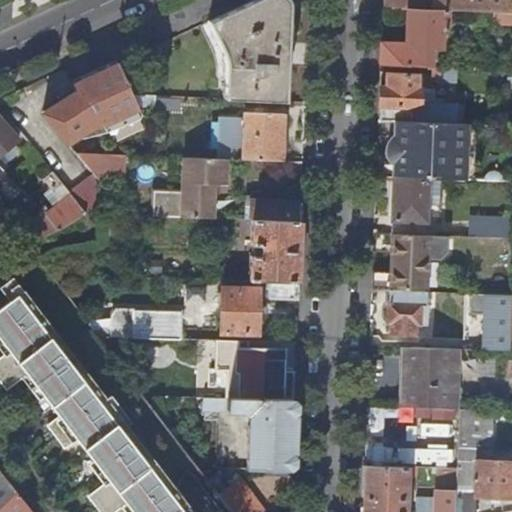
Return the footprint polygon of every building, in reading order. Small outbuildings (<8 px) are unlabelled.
[(227,70),(226,99),(286,102),(288,53),(290,8),(288,1),(287,0),(256,0),(209,22),(215,32),(220,42),(224,55),(227,70)] [(409,11),(449,12),(493,13),(511,14),(511,0),(384,0),(384,10),(409,11)] [(449,12),(409,11),(408,45),(382,44),(382,65),(432,67),(433,48),(443,48),(444,28),(449,28),(449,12)] [(493,24),(511,25),(511,14),(493,13),(493,24)] [(132,95),(117,64),(73,85),(77,90),(44,111),(68,141),(100,122),(102,126),(138,110),(132,95)] [(444,81),(444,68),(433,67),(433,81),(444,81)] [(379,121),(397,121),(421,123),(422,88),(419,88),(419,75),(388,74),(387,87),(381,87),(379,121)] [(246,121),(244,161),(284,163),(287,115),(246,113),(246,121)] [(0,164),(3,162),(0,158),(0,156),(19,139),(0,116),(0,164)] [(244,161),(246,121),(224,119),(222,160),(228,160),(244,161)] [(466,125),(421,123),(397,121),(396,137),(392,139),(389,143),(387,149),(387,154),(389,159),(394,164),(394,177),(428,179),(446,179),(464,180),(466,125)] [(126,155),(78,153),(86,164),(101,182),(125,183),(126,155)] [(156,193),(155,218),(214,220),(215,186),(227,186),(228,160),(222,160),(185,158),(183,194),(156,193)] [(0,189),(11,201),(22,189),(0,164),(0,189)] [(101,182),(86,164),(63,183),(79,204),(86,213),(88,216),(117,201),(103,184),(101,182)] [(79,204),(63,183),(53,171),(44,178),(53,189),(52,190),(63,202),(51,211),(44,205),(40,209),(42,211),(60,231),(86,213),(79,204)] [(428,179),(394,177),(393,220),(427,221),(428,206),(428,179)] [(445,207),(446,179),(428,179),(428,206),(445,207)] [(250,201),(250,221),(253,221),(302,223),(303,203),(250,201)] [(60,231),(42,211),(28,225),(42,240),(60,231)] [(511,238),(511,218),(476,217),(475,237),(511,238)] [(393,220),(393,234),(427,235),(427,221),(393,220)] [(272,281),(300,282),(301,252),(302,223),(253,221),(252,246),(256,246),(259,249),(263,249),(262,256),(252,256),(251,281),(272,281)] [(427,235),(393,234),(391,273),(373,272),(373,291),(390,291),(428,293),(430,259),(441,259),(448,252),(449,236),(427,235)] [(272,299),(299,300),(300,282),(272,281),(272,299)] [(224,289),(223,333),(259,333),(260,289),(224,289)] [(428,306),(428,293),(390,291),(389,323),(393,324),(393,334),(416,334),(417,324),(421,324),(421,306),(428,306)] [(511,352),(511,337),(511,295),(485,295),(485,301),(496,301),(495,346),(483,345),(483,351),(511,352)] [(182,511),(183,511),(20,296),(0,310),(0,336),(12,352),(0,360),(0,377),(10,391),(30,376),(61,417),(50,426),(67,449),(78,441),(109,482),(90,496),(101,511),(118,511),(128,505),(132,511),(182,511)] [(114,316),(114,337),(183,339),(184,312),(120,310),(114,316)] [(108,329),(94,329),(99,337),(108,337),(108,329)] [(247,341),(219,340),(218,369),(212,369),(211,398),(295,400),(296,372),(284,372),(285,349),(247,348),(247,341)] [(402,348),(400,408),(457,410),(459,350),(402,348)] [(249,470),(293,471),(294,439),(295,400),(211,398),(205,398),(205,410),(242,411),(251,416),(249,470)] [(365,406),(365,435),(376,434),(375,405),(365,406)] [(511,463),(472,462),(472,445),(492,446),(493,420),(509,420),(510,412),(461,410),(458,494),(456,511),(475,511),(477,497),(511,498),(511,463)] [(424,418),(421,449),(436,451),(439,420),(424,418)] [(364,511),(404,511),(405,507),(409,507),(410,501),(408,501),(409,467),(366,466),(365,508),(364,511)] [(0,511),(32,511),(0,470),(0,511)] [(262,511),(239,481),(221,495),(234,511),(262,511)] [(417,511),(456,511),(458,494),(437,493),(437,503),(418,503),(417,511)]
